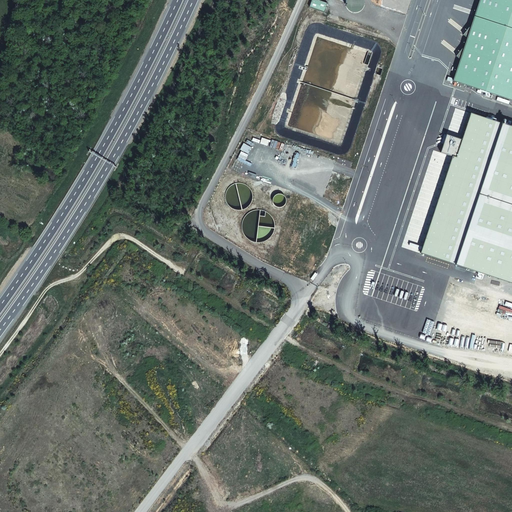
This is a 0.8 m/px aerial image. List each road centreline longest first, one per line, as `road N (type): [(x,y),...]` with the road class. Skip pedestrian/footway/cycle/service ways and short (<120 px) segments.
road 1 (unclassified): [(141,511),(307,296),(304,285),(207,234),(198,221),(302,0)]
road 2 (secondary): [(0,325),(76,213),(189,0)]
road 3 (secondary): [(179,0),(123,117),(0,310)]
road 4 (track): [(278,334),(358,376),(511,429)]
road 5 (track): [(0,354),(45,290),(83,271),(112,239),(129,237),(184,269)]
